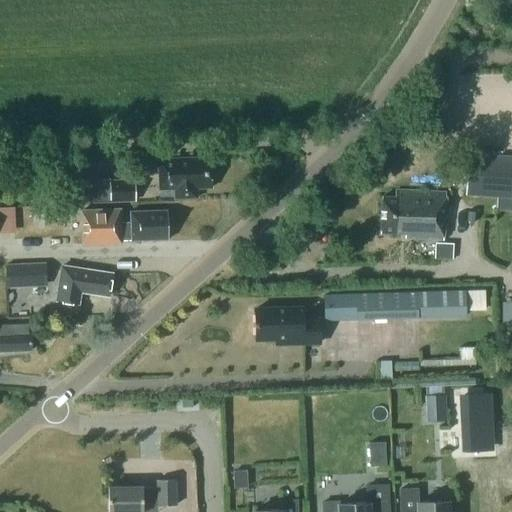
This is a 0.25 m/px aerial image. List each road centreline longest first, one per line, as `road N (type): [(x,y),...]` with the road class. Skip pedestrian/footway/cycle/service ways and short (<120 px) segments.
road 1 (tertiary): [(50,404),(324,158)]
road 2 (unclassified): [(0,152),(296,140),(324,158)]
road 3 (residential): [(50,404),(79,425),(191,424),(205,434),(210,453),(213,511)]
road 4 (tertiary): [(324,158),(366,118),(444,0)]
